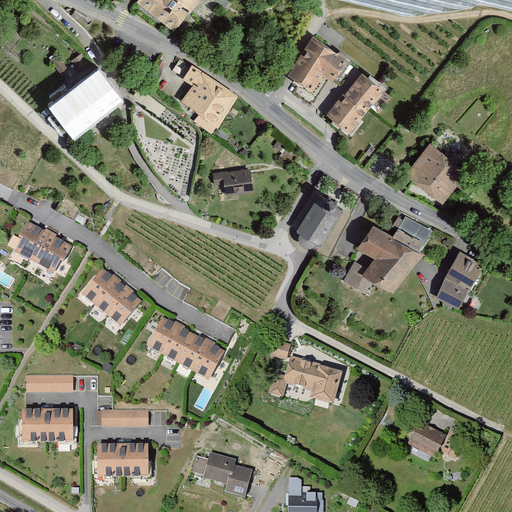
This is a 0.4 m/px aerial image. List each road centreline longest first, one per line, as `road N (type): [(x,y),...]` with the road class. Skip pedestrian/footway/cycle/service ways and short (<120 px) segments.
road 1 (residential): [(291,253),(296,264),(277,307),(499,429)]
road 2 (residential): [(0,188),(223,333)]
road 3 (residential): [(181,216),(137,157),(120,85),(47,0)]
road 4 (residential): [(181,216),(114,194),(0,88)]
road 5 (tertiary): [(74,0),(174,46),(261,103)]
road 6 (tertiary): [(326,154),(511,257)]
road 7 (track): [(326,14),(412,22),(511,18)]
road 8 (unknown): [(120,85),(181,139),(175,208)]
road 9 (residential): [(321,0),(326,14),(261,103)]
